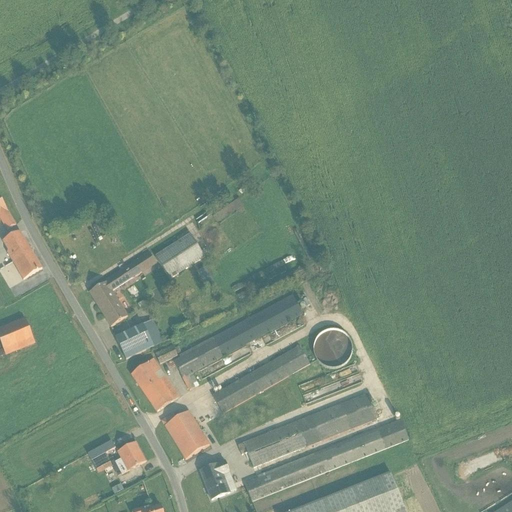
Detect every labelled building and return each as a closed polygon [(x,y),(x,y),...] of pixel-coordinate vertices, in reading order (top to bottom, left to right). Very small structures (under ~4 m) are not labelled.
[(0,199),(0,221),(6,231),(16,226),(0,199)] [(217,225),(244,207),(239,200),(212,218),(217,225)] [(6,254),(23,282),(42,270),(19,232),(2,242),(7,251),(6,254)] [(205,259),(190,236),(155,259),(170,281),(205,259)] [(111,329),(135,314),(134,313),(127,317),(112,292),(141,274),(142,275),(156,266),(149,255),(104,283),(105,284),(89,294),(111,329)] [(207,290),(214,285),(204,268),(196,273),(207,290)] [(292,296),(179,356),(180,358),(173,361),(189,392),(199,387),(192,375),(302,315),(292,296)] [(25,319),(0,329),(0,344),(2,349),(0,350),(0,358),(35,344),(25,319)] [(152,322),(116,340),(126,361),(163,344),(152,322)] [(320,329),(312,352),(318,354),(316,362),(343,371),(353,339),(320,329)] [(299,347),(212,396),(223,415),(309,366),(299,347)] [(174,350),(173,348),(155,355),(159,365),(177,357),(176,355),(181,353),(178,348),(174,350)] [(157,413),(179,398),(153,360),(131,376),(157,413)] [(247,454),(253,470),(377,421),(367,395),(238,447),(242,456),(247,454)] [(173,414),(161,422),(186,461),(209,446),(188,412),(177,420),(173,414)] [(245,485),(252,503),(408,442),(400,421),(257,477),(258,480),(245,485)] [(87,455),(91,462),(116,450),(112,443),(87,455)] [(121,476),(145,463),(135,444),(117,454),(121,460),(115,463),(121,476)] [(200,472),(211,502),(230,494),(223,477),(230,474),(225,463),(200,472)] [(405,511),(390,474),(294,511),(405,511)] [(511,511),(511,501),(494,511),(511,511)]
